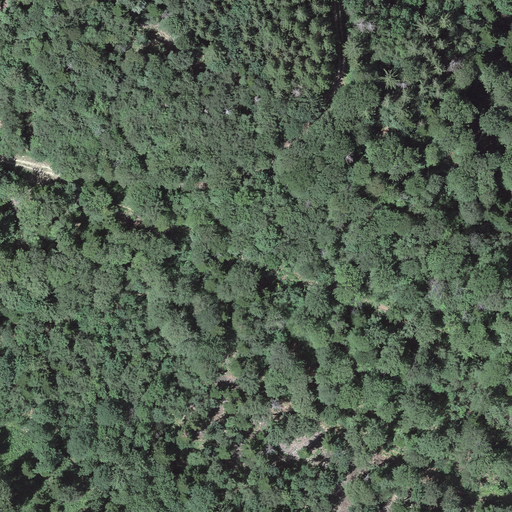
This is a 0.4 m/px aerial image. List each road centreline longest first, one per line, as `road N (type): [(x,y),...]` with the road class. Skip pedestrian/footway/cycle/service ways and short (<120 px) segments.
road 1 (track): [(26,165),(194,187),(242,176),(282,150),(340,78),(338,0)]
road 2 (track): [(511,497),(470,488),(246,381)]
